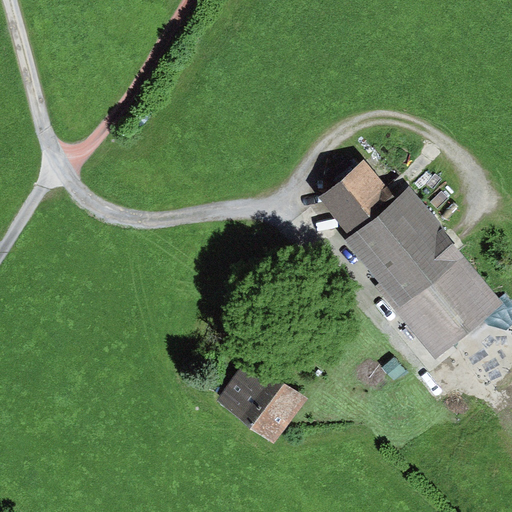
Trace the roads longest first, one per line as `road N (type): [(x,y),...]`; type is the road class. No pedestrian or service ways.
road 1 (track): [(459,233),(475,200),(470,177),(430,130),(396,118),(342,133),(313,163),(299,194),(264,207),(147,219),(94,203),(56,168)]
road 2 (track): [(280,204),(320,228),(417,355),(511,422)]
road 3 (track): [(56,168),(104,133),(191,0)]
road 4 (track): [(56,168),(8,0)]
